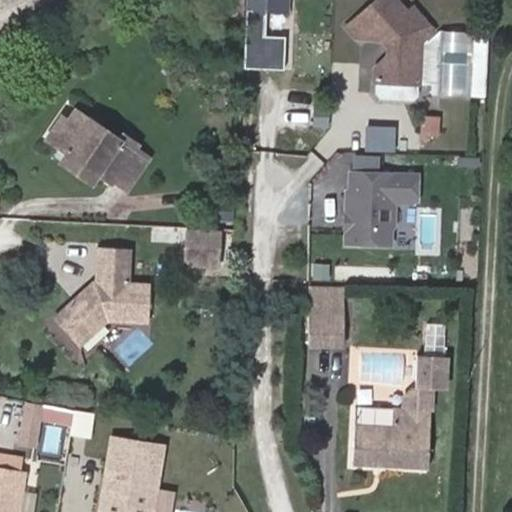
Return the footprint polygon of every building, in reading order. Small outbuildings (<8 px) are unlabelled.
[(288,13),(288,0),(248,0),(248,11),(288,13)] [(398,0),(377,0),(356,18),(370,34),(382,35),(390,45),(390,55),(375,66),(375,83),(376,83),(376,95),(380,100),(411,103),(416,98),(419,67),(412,62),(413,49),(422,42),(433,33),(413,9),(409,12),(398,0)] [(353,33),(370,34),(356,18),(347,26),(353,33)] [(413,49),(412,62),(419,67),(422,42),(413,49)] [(135,144),(136,142),(122,133),(120,137),(77,107),(70,118),(63,114),(49,136),(69,150),(71,146),(79,151),(76,158),(98,172),(99,169),(113,178),(115,175),(135,144)] [(318,107),(313,126),(327,130),(332,111),(318,107)] [(441,117),(422,115),(420,137),(439,139),(441,117)] [(135,144),(115,175),(128,183),(148,153),(135,144)] [(69,150),(63,160),(93,181),(98,172),(76,158),(79,151),(71,146),(69,150)] [(422,172),(380,169),(380,155),(348,153),(343,245),(395,248),(398,205),(420,206),(422,172)] [(186,264),(217,266),(219,228),(189,226),(186,264)] [(98,246),(95,277),(53,312),(79,340),(106,316),(145,318),(147,283),(129,281),(130,248),(98,246)] [(314,295),(313,304),(348,306),(348,296),(314,295)] [(346,344),(348,306),(313,304),(312,342),(346,344)] [(422,350),(447,350),(447,322),(423,322),(422,350)] [(403,404),(356,399),(350,458),(424,465),(432,384),(444,385),(447,353),(419,350),(416,383),(404,392),(403,404)] [(25,402),(20,439),(38,442),(41,422),(72,427),(75,409),(25,402)] [(41,454),(57,457),(61,429),(45,427),(41,454)] [(0,467),(14,469),(16,455),(0,452),(0,467)] [(0,511),(14,511),(20,470),(14,469),(0,467),(0,511)]
